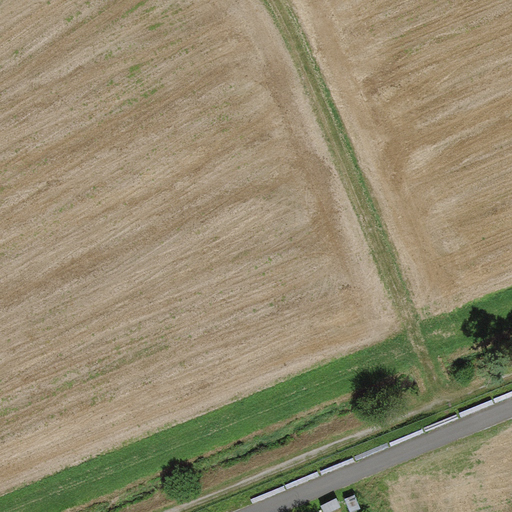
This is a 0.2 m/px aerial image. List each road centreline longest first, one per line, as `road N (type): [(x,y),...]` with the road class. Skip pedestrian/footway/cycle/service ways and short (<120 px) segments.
road 1 (track): [(268,0),(436,403)]
road 2 (track): [(168,511),(436,403)]
